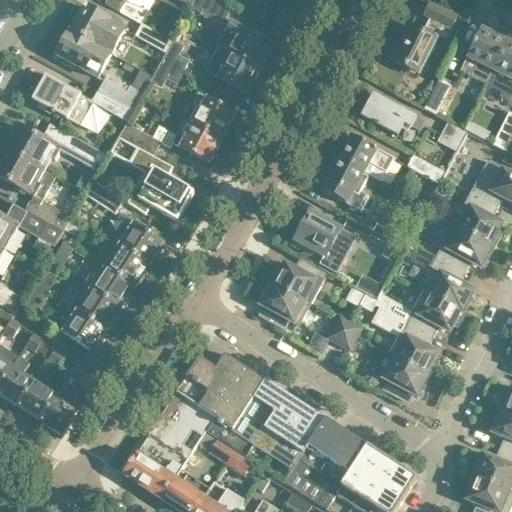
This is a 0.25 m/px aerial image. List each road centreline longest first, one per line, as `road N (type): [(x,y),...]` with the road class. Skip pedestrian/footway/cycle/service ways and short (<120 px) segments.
road 1 (residential): [(196,301),(361,0)]
road 2 (residential): [(433,458),(414,437),(196,301)]
road 3 (residential): [(73,486),(196,301)]
road 4 (residential): [(433,458),(511,293)]
